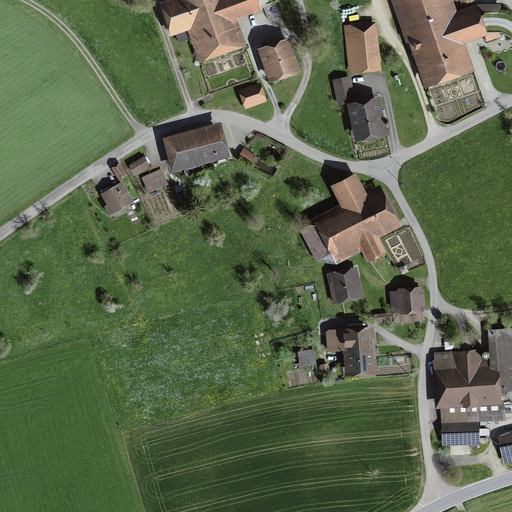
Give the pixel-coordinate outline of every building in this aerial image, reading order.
[(237,41),(228,18),(259,6),(256,0),(175,0),(161,5),(171,33),(193,25),(203,53),(237,41)] [(479,11),(449,22),(441,0),(402,0),(429,77),(464,65),(456,42),(486,32),(479,11)] [(501,35),(499,27),(486,31),(488,38),(501,35)] [(370,28),(346,31),(351,69),(375,66),(375,57),(380,56),(378,37),(373,38),(370,28)] [(285,44),(264,51),(273,77),(293,69),(285,44)] [(339,103),(354,100),(349,78),(334,81),(339,103)] [(258,87),(242,92),(247,105),(262,100),(258,87)] [(359,136),(381,131),(375,102),(353,107),(359,136)] [(217,129),(166,143),(173,166),(228,151),(226,145),(222,146),(217,129)] [(245,148),(239,156),(250,164),(256,155),(245,148)] [(144,157),(129,166),(134,173),(149,165),(144,157)] [(119,165),(114,169),(119,178),(125,174),(119,165)] [(142,178),(148,191),(167,183),(161,170),(142,178)] [(317,260),(361,238),(369,256),(367,257),(368,260),(383,253),(372,232),(392,222),(378,195),(366,200),(355,177),(335,187),(346,210),(303,232),(317,260)] [(106,207),(110,214),(132,202),(121,183),(103,194),(109,205),(106,207)] [(356,294),(351,273),(328,277),(333,299),(356,294)] [(420,308),(420,307),(424,306),(422,291),(416,291),(415,287),(400,289),(401,293),(391,294),(393,311),(420,308)] [(393,318),(393,320),(421,317),(420,308),(393,311),(374,313),(375,320),(393,318)] [(478,421),(502,419),(499,388),(511,387),(511,328),(490,330),(492,357),(475,358),(474,352),(459,352),(460,370),(441,371),(444,407),(449,407),(450,426),(443,426),(443,443),(477,442),(477,426),(478,426),(478,421)] [(350,370),(371,369),(368,330),(333,332),(334,347),(348,346),(348,349),(341,349),(343,374),(350,374),(350,370)] [(313,350),(298,352),(300,363),(315,361),(313,350)] [(511,433),(503,436),(507,454),(511,452),(511,433)]
